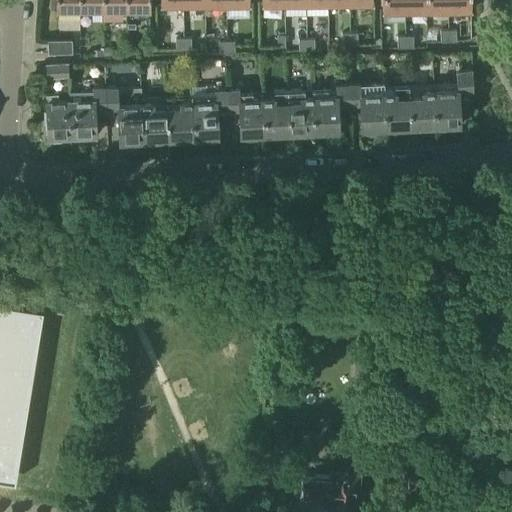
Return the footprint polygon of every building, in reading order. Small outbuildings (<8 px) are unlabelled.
[(56,0),(57,10),(81,9),(80,0),(56,0)] [(103,0),(80,0),(81,9),(103,9),(103,0)] [(127,9),(126,0),(103,0),(103,9),(103,19),(122,19),(122,9),(127,9)] [(151,9),(150,0),(126,0),(127,9),(151,9)] [(382,0),(383,9),(405,9),(404,0),(382,0)] [(404,0),(405,9),(427,9),(426,0),(404,0)] [(448,0),(426,0),(427,9),(449,9),(448,0)] [(448,0),(449,9),(471,8),(470,0),(448,0)] [(441,29),(441,41),(449,41),(449,29),(441,29)] [(358,31),(350,32),(350,43),(358,43),(358,31)] [(284,32),(276,32),(276,44),(284,44),(284,32)] [(349,43),(350,43),(350,32),(342,32),(342,44),(349,43)] [(414,34),(406,35),(406,47),(414,46),(414,34)] [(398,47),(406,47),(406,35),(398,35),(398,47)] [(184,36),(176,37),(176,49),(184,48),(184,36)] [(306,36),(303,36),(298,36),(298,48),(306,48),(306,46),(306,36)] [(306,46),(306,48),(314,48),(314,46),(314,36),(306,36),(306,46)] [(227,38),(219,38),(219,49),(219,50),(227,50),(227,49),(227,38)] [(235,50),(235,48),(235,47),(235,38),(228,38),(227,38),(227,49),(227,50),(235,50)] [(48,53),(72,53),(72,39),(48,39),(48,53)] [(112,55),(112,46),(104,46),(104,55),(112,55)] [(47,77),(69,77),(69,63),(46,64),(47,77)] [(362,129),(386,127),(385,91),(361,92),(360,81),(348,82),(349,105),(361,104),(362,129)] [(339,130),(338,105),(349,105),(348,82),(335,83),(335,87),(312,88),(314,131),(339,130)] [(228,111),(227,88),(214,89),(214,84),(191,85),(191,100),(193,137),(218,136),(217,111),(228,111)] [(70,98),(72,135),(96,133),(95,109),(106,109),(105,86),(92,87),(92,89),(70,90),(70,98)] [(142,103),(119,104),(118,86),(105,86),(106,109),(118,108),(120,140),(144,139),(142,103)] [(241,134),(265,133),(263,97),(252,97),(252,91),(240,92),(240,87),(227,88),(228,111),(240,110),(241,134)] [(458,87),(434,88),(436,125),(460,124),(459,92),(459,87),(458,87)] [(288,90),(290,132),(314,131),(312,88),(288,90)] [(411,126),(436,125),(434,88),(422,89),(422,94),(409,94),(411,126)] [(263,97),(265,133),(290,132),(288,90),(275,90),(275,96),(263,97)] [(397,90),(385,91),(386,127),(411,126),(409,94),(397,95),(397,90)] [(48,136),(72,135),(70,98),(58,99),(57,93),(46,93),(48,136)] [(169,138),(193,137),(191,100),(180,101),(180,106),(167,106),(169,138)] [(154,102),(142,103),(144,139),(169,138),(167,106),(154,107),(154,102)] [(0,478),(14,481),(42,307),(0,300),(0,478)] [(370,361),(355,358),(353,372),(368,374),(370,361)] [(329,476),(318,475),(302,474),(300,497),(327,500),(327,507),(355,509),(359,473),(330,470),(329,476)]
